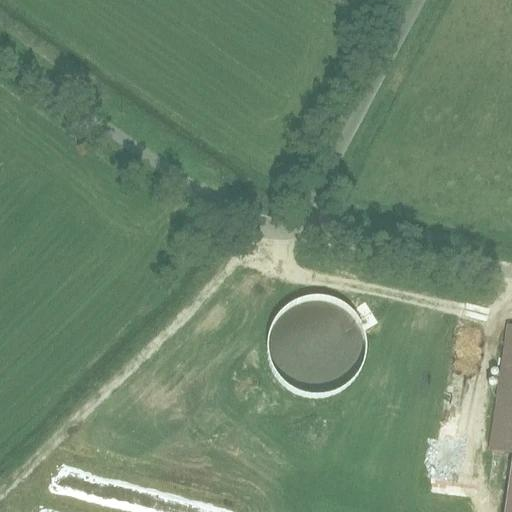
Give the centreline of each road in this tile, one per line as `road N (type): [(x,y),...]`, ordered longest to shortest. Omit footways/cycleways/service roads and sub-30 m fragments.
road 1 (residential): [(0,54),(240,221),(511,284)]
road 2 (track): [(0,499),(262,229)]
